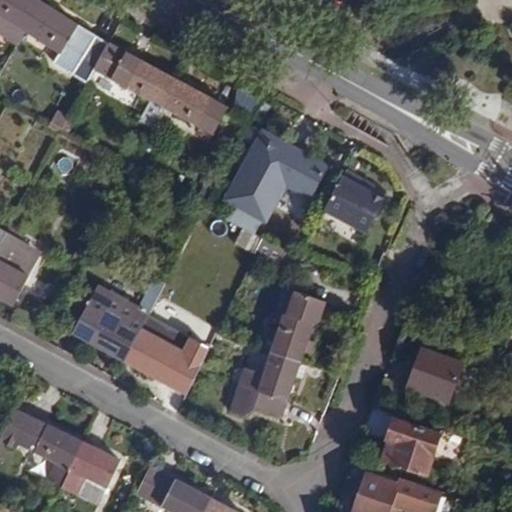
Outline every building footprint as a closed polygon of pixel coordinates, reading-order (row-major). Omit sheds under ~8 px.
[(0,0),(0,17),(26,34),(44,4),(37,0),(0,0)] [(109,45),(44,4),(26,34),(60,54),(55,64),(87,84),(95,71),(109,45)] [(110,43),(109,45),(95,71),(164,108),(179,80),(110,43)] [(230,107),(179,80),(164,108),(206,131),(215,135),(230,107)] [(295,181),(308,153),(265,130),(229,199),(270,222),(290,184),(292,179),(295,181)] [(212,140),(215,135),(206,131),(204,136),(212,140)] [(331,165),(308,153),(295,181),(316,192),(331,165)] [(326,210),(369,234),(391,196),(348,172),(326,210)] [(316,192),(295,181),(292,186),(313,197),(316,192)] [(266,239),(244,229),(237,245),(257,255),(266,239)] [(6,234),(0,245),(0,300),(13,308),(31,278),(28,277),(39,257),(19,247),(22,243),(6,234)] [(266,239),(257,255),(278,266),(287,250),(266,239)] [(19,247),(39,257),(41,253),(22,243),(19,247)] [(453,279),(495,295),(505,271),(465,254),(453,279)] [(489,309),(495,295),(453,279),(436,322),(476,338),(484,322),(498,329),(504,316),(489,309)] [(142,332),(163,291),(151,285),(140,307),(100,286),(73,334),(126,362),(142,332)] [(60,310),(67,296),(51,288),(44,301),(60,310)] [(275,353),(303,362),(307,353),(314,355),(317,346),(310,343),(316,326),(323,322),(330,302),(292,289),(284,292),(278,305),(281,312),(288,315),(275,353)] [(203,364),(142,332),(126,362),(188,395),(203,364)] [(465,364),(424,348),(409,389),(451,404),(465,364)] [(284,417),(303,362),(275,353),(271,352),(264,374),(245,368),(231,411),(244,415),(257,408),(284,417)] [(391,412),(373,406),(363,433),(381,438),(391,412)] [(63,488),(86,441),(18,408),(0,443),(16,451),(20,445),(56,464),(48,480),(63,488)] [(443,433),(395,416),(386,440),(390,442),(384,462),(429,476),(443,433)] [(124,460),(86,441),(63,488),(80,496),(88,479),(106,487),(109,488),(124,460)] [(206,511),(214,498),(153,465),(137,495),(169,511),(206,511)] [(401,484),(403,481),(371,470),(369,473),(401,484)] [(413,511),(434,511),(440,494),(403,481),(401,484),(369,473),(355,511),(391,511),(394,505),(413,511)] [(88,479),(80,496),(97,504),(106,487),(88,479)] [(241,511),(214,498),(206,511),(241,511)]
